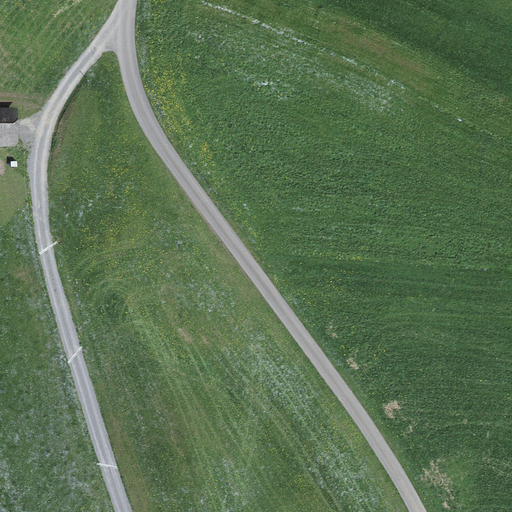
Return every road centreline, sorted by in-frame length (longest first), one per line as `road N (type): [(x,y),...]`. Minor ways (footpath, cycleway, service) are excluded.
road 1 (track): [(413,511),(392,469),(165,161),(121,61),(126,0)]
road 2 (track): [(119,511),(35,224),(34,141),(55,95),(121,14)]
